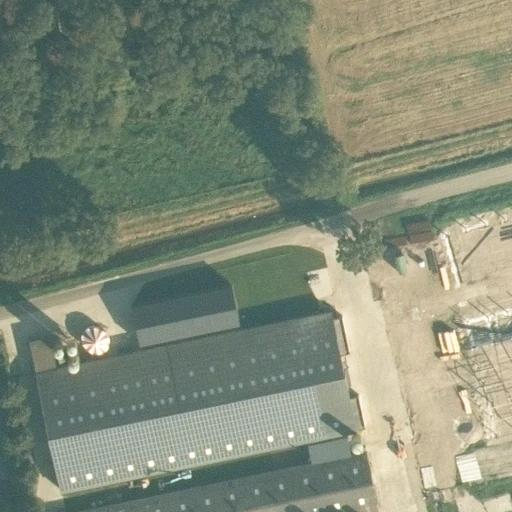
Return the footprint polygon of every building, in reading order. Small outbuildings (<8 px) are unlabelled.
[(511,217),(444,234),(495,435),(511,430),(511,337),(507,339),(501,341),(494,315),(500,313),(511,310),(511,217)] [(146,346),(246,325),(238,292),(139,313),(146,346)] [(329,311),(56,368),(49,335),(29,339),(60,490),(354,428),(354,429),(356,429),(331,310),(329,310),(329,311)] [(311,461),(350,453),(346,436),(307,444),(311,461)] [(354,511),(378,507),(366,452),(79,511),(354,511)]
